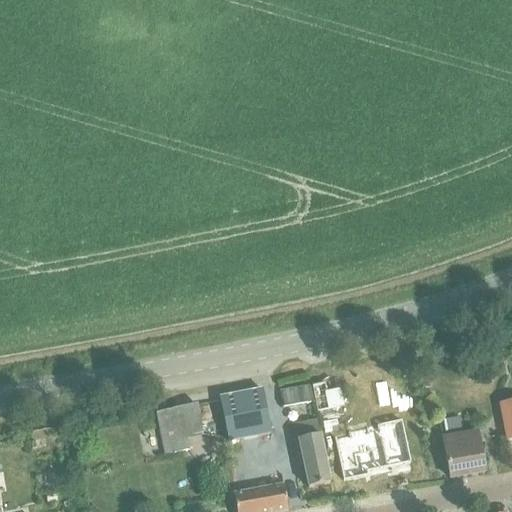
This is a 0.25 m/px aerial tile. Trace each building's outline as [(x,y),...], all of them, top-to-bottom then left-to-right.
[(344,407),(341,391),(326,394),(325,385),(312,388),(317,412),(344,407)] [(312,404),(310,388),(280,393),(283,409),(312,404)] [(270,435),(261,391),(219,400),(228,444),(270,435)] [(511,402),(499,405),(506,442),(511,441),(511,402)] [(195,407),(189,408),(156,414),(164,456),(188,452),(186,438),(201,435),(195,407)] [(328,485),(316,422),(295,426),(307,490),(328,485)] [(337,438),(346,489),(405,477),(396,428),(337,438)] [(484,473),(477,434),(442,440),(449,479),(484,473)] [(235,511),(286,511),(282,487),(232,496),(235,511)]
